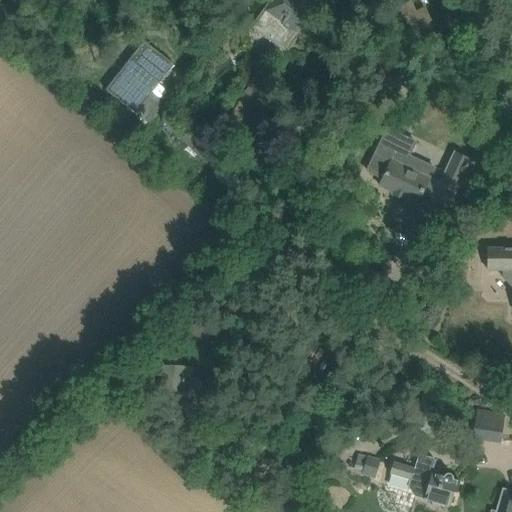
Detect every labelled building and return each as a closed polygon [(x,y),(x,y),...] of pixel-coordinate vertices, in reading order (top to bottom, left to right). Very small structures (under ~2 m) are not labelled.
[(275,0),(255,29),(282,48),(311,9),(299,0),(275,0)] [(389,10),(396,25),(404,21),(414,42),(427,36),(422,26),(431,21),(424,7),(415,11),(410,1),(389,10)] [(143,41),(105,90),(135,113),(173,64),(143,41)] [(380,55),(365,70),(375,80),(390,65),(380,55)] [(271,75),(258,67),(229,117),(259,134),(288,84),(278,78),(284,67),(278,64),(271,75)] [(399,151),(402,143),(382,133),(364,172),(380,179),(377,187),(391,193),(390,195),(403,202),(404,199),(417,206),(423,194),(431,198),(430,201),(448,209),(471,160),(453,151),(439,182),(431,178),(436,168),(399,151)] [(511,249),(504,249),(486,249),(486,271),(502,271),(502,279),(511,288),(511,249)] [(457,283),(466,269),(450,259),(441,273),(457,283)] [(162,367),(161,397),(183,398),(183,397),(213,398),(214,377),(214,367),(220,368),(222,326),(188,324),(187,344),(196,344),(194,376),(187,376),(187,368),(162,367)] [(501,418),(478,414),(475,435),(498,439),(501,418)] [(263,447),(250,465),(263,474),(276,456),(263,447)] [(392,462),(389,474),(409,480),(407,487),(413,496),(446,506),(447,503),(448,503),(447,505),(449,505),(456,480),(452,479),(452,477),(451,475),(449,474),(447,474),(445,474),(443,476),(443,477),(434,475),(428,470),(432,469),(434,462),(432,458),(417,455),(414,468),(392,462)] [(366,456),(360,475),(374,479),(379,460),(366,456)] [(511,511),(511,493),(502,490),(496,511),(491,511),(511,511)]
